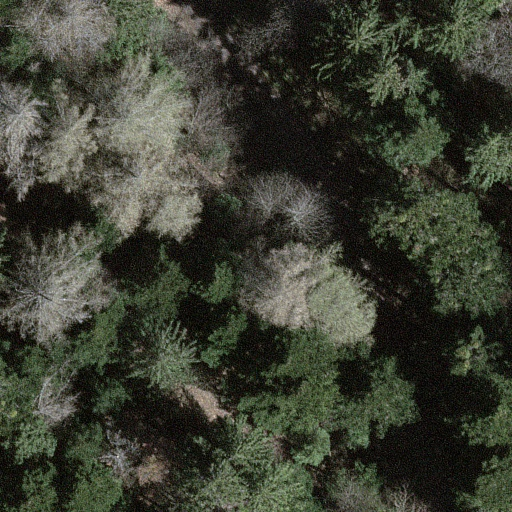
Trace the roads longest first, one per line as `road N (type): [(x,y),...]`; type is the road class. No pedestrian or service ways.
road 1 (track): [(440,511),(401,403),(364,254),(330,195),(227,86),(174,0)]
road 2 (track): [(319,511),(159,327),(0,191)]
